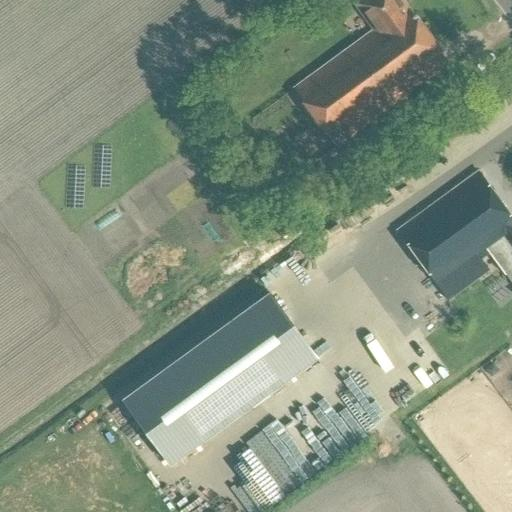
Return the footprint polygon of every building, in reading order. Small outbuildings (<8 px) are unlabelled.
[(336,146),(448,67),(405,5),(404,6),(399,0),(362,0),(356,5),(374,31),(293,89),(336,146)] [(265,136),(247,113),(230,126),(248,150),(265,136)] [(481,260),(505,242),(508,245),(495,255),(508,273),(511,270),(511,217),(479,172),(398,232),(449,300),(489,271),(481,260)] [(171,466),(318,360),(271,294),(124,401),(171,466)] [(337,407),(318,420),(340,452),(382,421),(349,376),(327,392),(337,407)]
